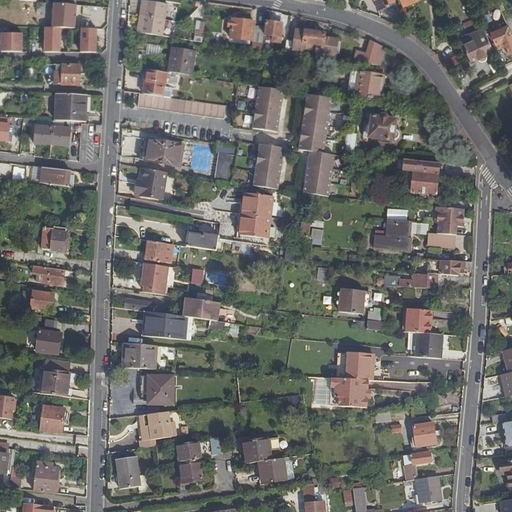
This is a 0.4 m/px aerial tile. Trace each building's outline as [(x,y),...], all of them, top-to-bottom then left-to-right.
[(374,0),(380,12),(389,8),(387,4),(396,0),(395,0),(374,0)] [(137,33),(162,37),(165,21),(167,5),(142,1),(140,15),(142,16),(142,19),(139,19),(137,33)] [(75,26),(77,5),(47,3),(46,19),(53,19),(53,24),(75,26)] [(230,39),(263,44),(265,28),(254,27),(254,23),(232,20),(232,22),(229,22),(228,23),(228,27),(228,28),(231,28),(230,39)] [(196,22),(193,42),(202,43),(205,23),(196,22)] [(283,25),(267,23),(265,36),(274,37),(273,43),(281,44),(283,25)] [(94,27),(77,26),(76,52),(94,52),(94,27)] [(508,54),(511,52),(511,35),(508,26),(492,33),(497,44),(502,42),(505,46),(508,54)] [(0,51),(21,51),(21,31),(0,31),(0,51)] [(325,35),(305,32),(304,44),(323,47),(325,35)] [(487,55),(494,52),(486,33),(462,44),(471,63),(478,59),(480,61),(481,61),(487,58),(488,58),(488,56),(487,55)] [(383,48),(369,41),(364,63),(378,67),(383,48)] [(464,62),(454,42),(445,46),(448,52),(450,52),(453,59),(444,63),(449,70),(464,62)] [(145,53),(156,55),(158,46),(146,44),(145,53)] [(287,47),(285,56),(301,58),(303,49),(287,47)] [(194,52),(171,49),(168,74),(190,77),(194,52)] [(61,84),(61,85),(80,86),(80,65),(71,65),(71,64),(70,64),(70,65),(53,65),(53,83),(61,84)] [(166,74),(147,71),(143,95),(169,99),(171,89),(164,88),(166,74)] [(381,77),(359,74),(356,97),(367,98),(367,100),(370,100),(370,99),(378,100),(381,77)] [(258,89),(254,122),(260,123),(259,131),(276,133),(277,127),(278,127),(279,119),(278,119),(279,113),(280,113),(281,106),(280,106),(281,100),(282,100),(283,92),(258,89)] [(88,107),(88,96),(59,95),(59,105),(88,107)] [(139,95),(138,105),(224,117),(225,111),(225,107),(139,95)] [(300,144),(298,150),(323,152),(325,143),(331,99),(306,96),(305,104),(306,104),(304,117),(303,117),(301,130),(302,130),(301,144),(300,144)] [(87,122),(88,107),(59,105),(58,121),(87,122)] [(224,117),(138,105),(138,108),(224,120),(224,117)] [(379,118),(372,117),(369,138),(393,142),(393,141),(395,141),(397,140),(398,139),(399,136),(398,134),(397,132),(394,131),(396,121),(387,119),(386,117),(385,116),(383,116),(381,116),(379,118)] [(0,140),(8,142),(13,142),(14,130),(9,129),(10,118),(0,117),(0,140)] [(260,123),(254,122),(252,130),(259,131),(260,123)] [(52,145),(53,128),(36,126),(35,144),(52,145)] [(66,129),(53,128),(52,145),(69,147),(70,129),(66,129)] [(347,134),(344,154),(350,155),(355,156),(358,135),(347,134)] [(178,146),(139,139),(136,160),(175,166),(178,146)] [(275,148),(259,146),(253,187),(278,191),(279,183),(278,183),(279,170),(281,170),(283,156),(282,156),(283,149),(275,148)] [(323,152),(298,150),(298,151),(309,153),(310,153),(309,160),(308,159),(307,167),(308,167),(307,173),(306,173),(305,181),(306,181),(305,187),(304,186),(303,194),(328,198),(334,156),(323,155),(323,152)] [(235,167),(236,157),(220,154),(216,181),(232,184),(235,167)] [(367,157),(355,156),(355,161),(362,161),(362,166),(363,166),(366,166),(367,158),(367,157)] [(366,166),(363,166),(363,170),(386,172),(387,163),(379,162),(379,159),(367,158),(366,166)] [(436,196),(438,164),(404,161),(403,172),(413,173),(412,185),(412,191),(411,194),(420,195),(425,195),(436,196)] [(13,167),(12,178),(22,179),(23,168),(13,167)] [(71,187),(71,186),(68,186),(70,171),(36,167),(34,183),(43,184),(71,187)] [(168,173),(146,169),(143,184),(166,188),(168,173)] [(143,185),(138,185),(136,196),(163,200),(166,188),(143,184),(143,185)] [(244,201),(271,206),(272,197),(245,193),(244,201)] [(270,218),(271,206),(244,201),(242,215),(270,218)] [(474,212),(474,204),(448,203),(448,210),(464,211),(474,212)] [(448,210),(435,209),(434,225),(435,225),(434,236),(453,237),(454,237),(454,228),(463,229),(464,211),(448,210)] [(268,232),(269,221),(242,217),(240,228),(268,232)] [(32,226),(33,224),(17,221),(15,230),(41,234),(42,228),(32,226)] [(325,223),(312,221),(312,228),(324,230),(325,223)] [(377,237),(411,239),(412,223),(387,221),(386,233),(378,232),(377,237)] [(267,239),(268,232),(240,228),(239,236),(267,239)] [(56,232),(56,230),(44,229),(42,249),(64,252),(66,233),(56,232)] [(324,230),(315,229),(313,239),(323,240),(324,230)] [(219,237),(205,235),(204,237),(189,234),(187,246),(217,251),(219,237)] [(428,235),(425,235),(425,249),(452,250),(453,237),(434,236),(428,235)] [(377,237),(376,237),(375,248),(394,250),(394,251),(411,253),(412,240),(411,239),(377,237)] [(151,265),(169,268),(171,268),(172,264),(163,263),(165,244),(148,242),(146,255),(148,255),(148,261),(151,261),(151,265)] [(172,264),(174,246),(165,244),(163,263),(172,264)] [(295,250),(286,249),(285,262),(294,263),(295,250)] [(446,262),(428,261),(428,275),(459,277),(460,266),(462,267),(462,271),(472,271),(472,262),(446,262)] [(146,287),(145,294),(165,296),(169,268),(151,265),(145,264),(142,287),(146,287)] [(504,276),(511,275),(511,265),(503,267),(504,276)] [(62,286),(63,276),(64,271),(33,266),(32,275),(37,275),(42,276),(41,283),(62,286)] [(194,272),(192,284),(202,285),(204,272),(194,271),(194,272)] [(216,273),(208,272),(207,281),(215,283),(216,273)] [(386,277),(386,288),(395,288),(437,289),(437,277),(414,276),(413,283),(400,282),(400,278),(386,277)] [(213,289),(208,288),(207,294),(199,293),(198,300),(212,302),(213,289)] [(369,302),(371,293),(343,290),(341,313),(363,315),(365,302),(369,302)] [(32,293),(30,309),(51,311),(53,295),(32,293)] [(147,303),(123,300),(122,308),(146,311),(147,303)] [(407,333),(412,333),(428,335),(430,312),(408,310),(407,333)] [(149,313),(147,334),(183,338),(185,318),(149,313)] [(369,313),(368,322),(381,323),(381,314),(369,313)] [(208,328),(221,330),(222,322),(209,320),(208,328)] [(368,322),(367,330),(377,331),(382,331),(382,324),(381,323),(368,322)] [(40,332),(36,352),(59,355),(61,335),(40,332)] [(412,333),(411,350),(440,352),(441,335),(434,335),(428,335),(412,333)] [(127,345),(126,369),(156,370),(157,347),(127,345)] [(511,349),(503,352),(509,375),(511,373),(511,349)] [(440,352),(411,350),(411,358),(440,360),(440,352)] [(348,354),(347,380),(368,381),(369,369),(374,369),(374,356),(356,355),(348,354)] [(41,395),(66,398),(69,373),(44,369),(41,395)] [(511,373),(509,375),(502,376),(505,389),(504,390),(505,399),(511,397),(511,373)] [(174,377),(141,377),(141,405),(174,406),(174,377)] [(368,390),(368,381),(347,380),(332,379),(332,389),(336,389),(335,398),(340,398),(340,408),(367,409),(368,400),(368,399),(365,399),(366,390),(368,391),(368,390)] [(336,389),(332,389),(331,407),(340,408),(340,398),(335,398),(336,389)] [(17,399),(0,396),(0,418),(12,420),(13,411),(16,411),(17,399)] [(298,396),(289,398),(292,414),(300,413),(298,396)] [(62,433),(65,409),(44,406),(43,408),(36,411),(34,424),(40,428),(40,431),(62,433)] [(390,412),(374,414),(376,423),(391,421),(390,412)] [(169,413),(142,416),(145,442),(173,438),(169,413)] [(511,420),(502,422),(506,448),(511,446),(511,420)] [(434,424),(413,427),(416,447),(437,444),(434,424)] [(401,425),(391,427),(392,433),(402,432),(401,425)] [(212,439),(214,455),(222,454),(220,437),(212,439)] [(248,455),(250,464),(263,462),(271,461),(270,453),(280,451),(279,439),(269,440),(244,443),(246,456),(248,455)] [(201,459),(198,442),(178,445),(183,483),(202,480),(199,459),(201,459)] [(11,473),(12,450),(0,448),(0,454),(6,455),(4,473),(11,473)] [(431,462),(430,453),(403,457),(407,481),(416,479),(414,465),(431,462)] [(137,457),(117,459),(121,489),(141,486),(137,457)] [(271,461),(263,462),(264,471),(262,472),(263,484),(287,481),(284,460),(271,461)] [(511,461),(500,464),(501,474),(507,473),(509,490),(511,489),(511,461)] [(34,491),(56,494),(58,469),(52,468),(52,465),(38,463),(34,491)] [(441,501),(438,477),(416,481),(419,504),(441,501)] [(19,479),(10,478),(9,488),(18,489),(19,479)] [(312,486),(303,487),(306,511),(325,511),(324,501),(315,502),(312,486)] [(344,505),(352,504),(351,489),(342,490),(344,505)] [(353,490),(354,498),(363,497),(362,489),(353,490)] [(354,498),(356,511),(374,511),(375,511),(371,511),(366,511),(363,497),(354,498)] [(511,511),(511,501),(501,503),(502,511),(511,511)]
